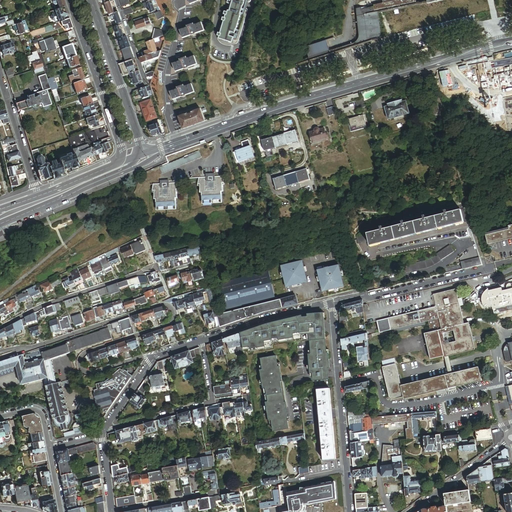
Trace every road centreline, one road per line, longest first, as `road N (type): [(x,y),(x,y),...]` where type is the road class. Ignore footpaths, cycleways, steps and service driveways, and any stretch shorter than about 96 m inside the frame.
road 1 (tertiary): [(511,40),(279,104),(161,148)]
road 2 (residential): [(26,350),(163,304),(172,310),(167,324),(88,352),(79,364),(92,373),(150,359)]
road 3 (residential): [(331,301),(350,511)]
road 4 (residential): [(202,341),(211,401),(106,426)]
road 5 (residential): [(331,301),(495,264)]
road 6 (residential): [(0,329),(156,268)]
road 7 (tertiary): [(0,223),(132,167)]
road 8 (tertiary): [(81,34),(119,164)]
road 9 (residential): [(202,341),(331,301)]
road 10 (residential): [(0,73),(39,196)]
road 11 (residential): [(511,437),(412,511)]
